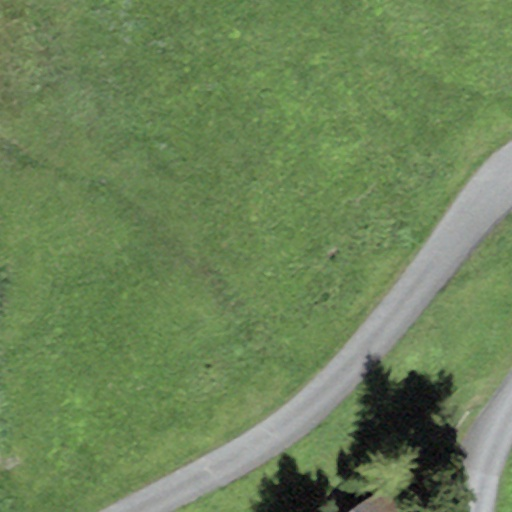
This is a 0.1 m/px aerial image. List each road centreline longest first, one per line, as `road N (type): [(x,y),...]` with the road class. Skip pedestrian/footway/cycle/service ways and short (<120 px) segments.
road 1 (track): [(111,511),(306,407),(495,160),(511,153)]
road 2 (unclassified): [(511,394),(475,511)]
